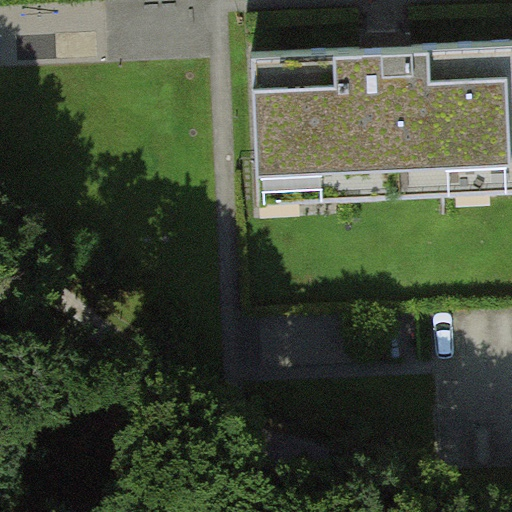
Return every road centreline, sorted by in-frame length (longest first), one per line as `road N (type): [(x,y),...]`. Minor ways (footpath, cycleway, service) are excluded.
road 1 (track): [(0,228),(279,452),(394,511)]
road 2 (track): [(164,511),(279,452)]
